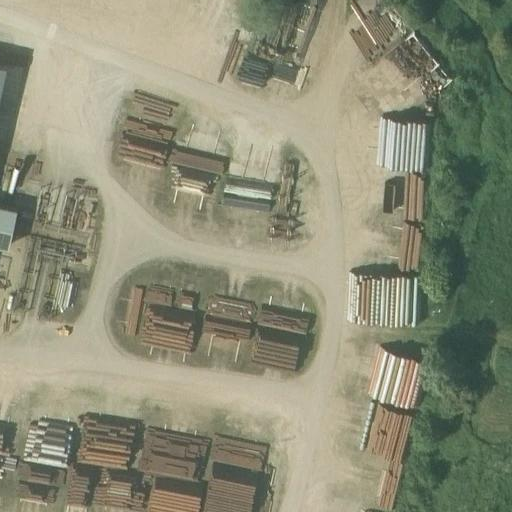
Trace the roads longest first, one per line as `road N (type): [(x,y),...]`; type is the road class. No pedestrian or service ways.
road 1 (track): [(310,129),(336,187),(316,391),(305,410),(89,352),(0,343)]
road 2 (track): [(0,17),(310,129),(370,0)]
